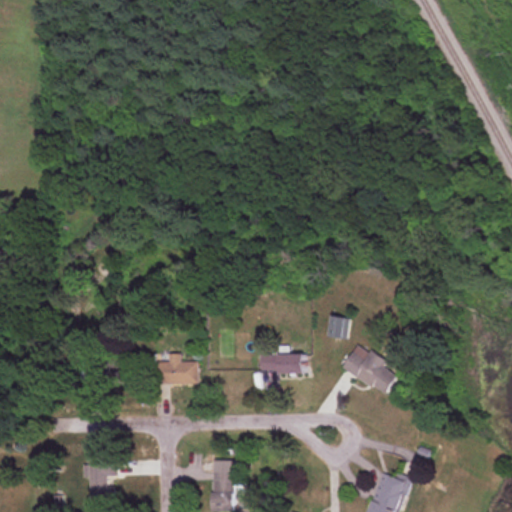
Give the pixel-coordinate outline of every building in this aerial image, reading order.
[(343,368),(387,395),(399,375),(387,367),(390,362),(359,342),(343,368)] [(182,362),(182,353),(171,353),(171,362),(157,362),(157,384),(199,384),(199,362),(182,362)] [(305,353),(260,353),(260,373),(305,373),(305,353)] [(91,361),(91,385),(133,385),(133,361),(91,361)] [(89,460),(89,503),(115,503),(115,478),(117,478),(117,461),(89,460)] [(213,511),(234,511),(235,461),(213,460),(213,511)] [(367,511),(398,511),(409,480),(381,471),(367,511)]
